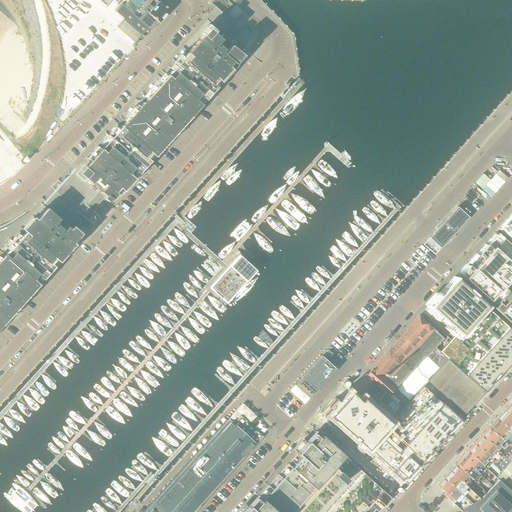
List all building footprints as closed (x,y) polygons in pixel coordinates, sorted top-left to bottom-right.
[(96,0),(106,9),(112,2),(117,6),(123,0),(96,0)] [(115,11),(145,38),(146,37),(143,34),(148,28),(151,31),(167,13),(167,11),(164,8),(165,8),(163,7),(159,3),(154,9),(149,5),(145,10),(146,11),(139,19),(121,3),(115,11)] [(65,225),(64,226),(66,228),(67,227),(68,228),(80,215),(90,224),(98,216),(88,207),(100,193),(98,192),(99,191),(97,190),(96,190),(92,187),(93,186),(91,184),(90,185),(84,179),(79,174),(83,168),(84,168),(84,167),(89,161),(87,159),(97,148),(99,150),(120,127),(124,123),(141,104),(146,99),(163,80),(166,76),(187,53),(199,40),(209,29),(213,33),(219,39),(221,40),(221,41),(223,43),(223,42),(227,46),(226,46),(227,47),(228,48),(229,47),(240,57),(244,53),(232,42),(234,39),(240,33),(241,32),(242,31),(240,30),(233,23),(232,22),(226,17),(226,16),(215,7),(213,8),(207,15),(192,32),(185,40),(183,41),(138,92),(136,93),(115,118),(114,118),(113,120),(92,143),(91,144),(70,167),(68,169),(68,176),(62,184),(58,180),(51,188),(55,191),(45,202),(42,198),(29,213),(26,215),(24,212),(9,223),(0,226),(0,260),(46,209),(57,218),(59,220),(58,220),(60,222),(61,222),(65,225)] [(234,64),(240,57),(229,47),(228,48),(227,47),(226,46),(227,46),(223,42),(223,43),(221,41),(221,40),(219,39),(213,33),(209,29),(199,40),(187,53),(166,76),(163,80),(146,99),(141,104),(124,123),(120,127),(99,150),(97,148),(87,159),(89,161),(84,167),(84,168),(83,168),(79,174),(84,179),(90,185),(91,184),(93,186),(92,187),(96,190),(97,190),(99,191),(98,192),(100,193),(109,202),(120,190),(121,192),(184,123),(204,101),(220,83),(235,66),(234,64)] [(434,256),(468,218),(463,213),(457,208),(436,230),(423,245),(434,256)] [(77,237),(68,228),(67,227),(66,228),(64,226),(65,225),(61,222),(60,222),(58,220),(59,220),(57,218),(46,209),(0,260),(0,326),(2,324),(53,267),(74,245),(72,243),(77,237)] [(511,213),(497,229),(511,242),(511,213)] [(511,248),(495,233),(476,254),(476,253),(456,275),(461,279),(505,319),(511,325),(511,248)] [(229,263),(199,297),(217,313),(247,280),(229,263)] [(453,278),(428,307),(457,333),(461,337),(487,308),(473,296),(471,297),(464,290),(465,289),(464,288),(454,279),(453,278)] [(487,352),(498,340),(508,328),(487,308),(461,337),(457,333),(453,337),(439,352),(447,359),(465,376),(476,364),(487,352)] [(365,376),(387,395),(421,359),(423,356),(425,358),(442,339),(418,317),(365,376)] [(511,331),(508,328),(498,340),(511,352),(511,331)] [(511,352),(498,340),(487,352),(506,369),(511,362),(511,352)] [(506,369),(487,352),(476,364),(496,380),(500,376),(506,369)] [(302,383),(298,389),(309,399),(336,370),(324,359),(321,356),(299,381),(302,383)] [(460,420),(484,394),(465,377),(447,360),(423,387),(460,420)] [(496,380),(476,364),(465,376),(484,393),(485,392),(491,386),(496,380)] [(401,408),(387,395),(365,376),(353,390),(376,411),(390,423),(401,408)] [(330,415),(329,416),(330,417),(334,421),(403,483),(460,420),(423,387),(390,423),(362,399),(360,401),(350,393),(332,413),(330,415)] [(511,406),(509,404),(503,411),(511,419),(511,406)] [(511,419),(503,411),(496,418),(511,432),(511,419)] [(214,444),(236,464),(244,456),(245,457),(262,439),(263,438),(262,437),(246,423),(247,422),(240,416),(233,424),(232,424),(214,444)] [(511,432),(496,418),(487,429),(511,449),(511,432)] [(481,436),(510,462),(511,460),(511,449),(487,429),(481,436)] [(377,511),(389,498),(320,436),(315,431),(242,511),(377,511)] [(481,436),(473,444),(494,462),(503,470),(510,462),(481,436)] [(236,464),(214,444),(205,454),(204,456),(190,471),(212,491),(236,464)] [(473,444),(466,452),(483,467),(486,470),(487,469),(494,462),(473,444)] [(466,452),(460,458),(478,474),(483,467),(466,452)] [(460,458),(455,464),(472,480),(478,474),(460,458)] [(503,470),(496,478),(499,480),(502,483),(509,476),(511,472),(511,460),(510,462),(503,470)] [(455,464),(449,471),(466,487),(472,480),(455,464)] [(488,470),(482,477),(492,487),(499,480),(496,478),(488,470)] [(200,505),(212,491),(190,471),(186,476),(183,473),(175,481),(178,484),(177,485),(200,505)] [(449,471),(443,478),(460,493),(460,494),(468,501),(472,505),(478,501),(480,500),(466,487),(449,471)] [(439,484),(438,485),(438,486),(439,488),(445,493),(443,495),(451,503),(459,510),(461,511),(472,505),(468,501),(460,494),(460,493),(443,478),(442,478),(443,479),(439,484)] [(472,505),(461,511),(460,511),(511,511),(511,492),(502,483),(499,480),(492,487),(487,493),(480,501),(480,500),(478,501),(472,505)] [(165,511),(193,511),(200,505),(177,485),(159,506),(164,510),(165,511)]
